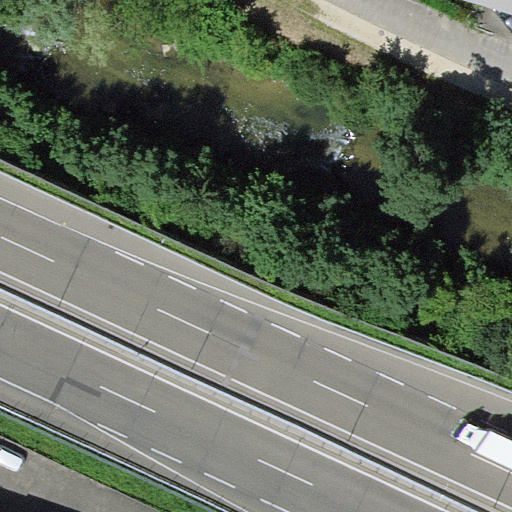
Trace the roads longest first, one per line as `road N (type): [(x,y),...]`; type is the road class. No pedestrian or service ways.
road 1 (motorway): [(511,472),(0,233)]
road 2 (motorway): [(0,340),(187,427)]
road 3 (motorway): [(187,427),(369,511)]
road 4 (motorway): [(187,427),(336,511)]
road 5 (residential): [(361,0),(511,68)]
